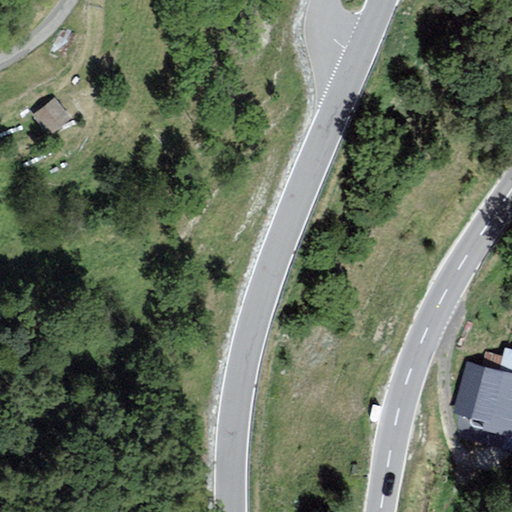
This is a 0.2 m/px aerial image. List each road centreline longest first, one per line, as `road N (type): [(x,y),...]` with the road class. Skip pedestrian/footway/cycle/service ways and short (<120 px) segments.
road 1 (unclassified): [(229,511),(235,407),(256,313),(356,60)]
road 2 (tertiary): [(380,511),(423,334),(511,190)]
road 3 (track): [(95,0),(84,56),(36,99)]
